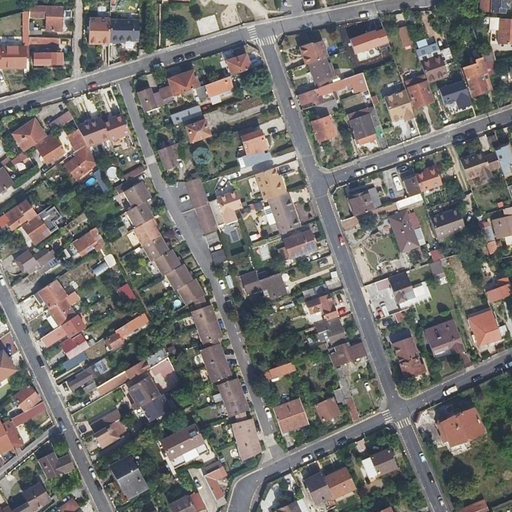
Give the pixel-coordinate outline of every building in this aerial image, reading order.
[(507,8),(508,0),(479,0),(479,10),(504,11),(504,8),(507,8)] [(60,31),(61,6),(34,5),(28,5),(28,10),(28,16),(44,16),(43,30),(60,31)] [(88,41),(107,42),(108,17),(89,17),(88,41)] [(511,43),(511,18),(500,18),(497,42),(511,43)] [(119,39),(137,40),(138,20),(109,19),(109,39),(119,39)] [(402,46),(413,43),(405,22),(395,25),(402,46)] [(0,55),(27,46),(27,44),(27,36),(27,29),(22,31),(22,47),(0,46),(0,55)] [(27,36),(39,37),(39,29),(27,29),(27,36)] [(57,45),(57,38),(39,37),(27,36),(27,44),(57,45)] [(308,61),(308,62),(325,57),(324,55),(327,54),(321,38),(311,42),(310,40),(300,44),(306,61),(308,61)] [(22,73),(27,71),(27,46),(0,55),(0,67),(22,66),(22,73)] [(443,64),(452,61),(447,47),(438,50),(440,55),(419,62),(426,82),(447,75),(443,64)] [(33,64),(62,65),(62,53),(56,53),(56,50),(39,49),(39,54),(33,53),(33,64)] [(394,60),(392,53),(376,58),(379,65),(394,60)] [(250,69),(250,68),(245,55),(226,61),(230,75),(250,69)] [(308,62),(317,87),(329,83),(334,81),(332,76),(330,71),(332,70),(330,63),(327,64),(325,57),(308,62)] [(379,65),(376,58),(360,64),(362,71),(379,65)] [(463,69),(466,78),(481,74),(487,90),(492,88),(488,76),(486,68),(484,61),(484,59),(476,61),(477,65),(463,69)] [(486,68),(496,66),(494,59),(484,61),(486,68)] [(365,79),(392,69),(397,68),(394,60),(379,65),(362,71),(365,79)] [(486,68),(488,76),(498,73),(496,66),(486,68)] [(366,83),(368,89),(368,90),(396,81),(392,69),(365,79),(366,83)] [(161,88),(161,90),(164,98),(165,97),(180,92),(192,88),(206,84),(205,80),(198,83),(193,70),(168,78),(170,85),(161,88)] [(329,83),(331,88),(332,90),(353,82),(355,87),(357,86),(359,92),(368,89),(366,83),(365,79),(362,71),(334,81),(329,83)] [(472,96),(487,91),(487,90),(481,74),(466,78),(472,96)] [(413,107),(431,101),(422,75),(405,80),(413,107)] [(209,83),(206,84),(192,88),(196,99),(222,90),(223,93),(232,90),(231,87),(232,87),(229,76),(209,83)] [(462,80),(438,88),(446,114),(470,107),(462,80)] [(317,87),(298,95),(301,104),(314,99),(316,105),(323,102),(320,92),(331,88),(329,83),(317,87)] [(152,87),(139,91),(139,92),(146,115),(167,108),(164,98),(161,90),(154,93),(152,87)] [(404,121),(413,117),(404,90),(383,97),(391,121),(400,118),(399,116),(402,115),(404,121)] [(180,92),(165,97),(167,103),(183,98),(180,92)] [(328,115),(339,111),(335,99),(323,102),(316,105),(314,105),(318,119),(322,117),(321,115),(327,113),(328,115)] [(181,120),(200,114),(198,106),(170,115),(172,123),(181,120)] [(379,150),(387,148),(373,106),(347,115),(355,139),(359,138),(360,144),(375,139),(379,150)] [(48,125),(49,127),(52,131),(72,118),(70,113),(69,110),(48,125)] [(334,135),(328,115),(327,113),(321,115),(322,117),(318,119),(310,121),(317,141),(334,135)] [(124,114),(119,115),(125,134),(131,133),(124,114)] [(207,135),(200,114),(181,120),(188,142),(207,135)] [(114,118),(103,122),(109,140),(125,134),(119,115),(113,116),(114,118)] [(23,150),(24,151),(34,144),(45,136),(33,118),(11,134),(23,150)] [(45,136),(34,144),(47,163),(63,152),(67,157),(74,153),(86,145),(83,140),(76,126),(72,118),(52,131),(45,136)] [(102,118),(76,126),(83,140),(86,145),(87,147),(109,140),(103,122),(102,118)] [(253,132),(251,126),(237,130),(239,136),(253,132)] [(259,130),(253,132),(239,136),(245,155),(265,148),(259,130)] [(495,135),(486,138),(490,148),(493,147),(499,145),(495,135)] [(178,141),(158,148),(165,170),(178,165),(176,159),(183,156),(181,149),(178,141)] [(493,147),(495,153),(500,167),(504,178),(511,175),(511,169),(511,168),(511,167),(511,151),(508,141),(499,145),(493,147)] [(87,147),(86,145),(74,153),(77,157),(66,165),(79,184),(93,174),(99,170),(87,147)] [(22,174),(33,164),(22,151),(10,162),(22,174)] [(482,152),(459,160),(466,180),(478,175),(489,172),(500,167),(495,153),(484,157),(482,152)] [(0,192),(13,184),(1,166),(0,166),(0,192)] [(137,175),(145,170),(141,166),(134,171),(137,175)] [(280,181),(275,166),(271,168),(277,182),(280,181)] [(418,187),(420,192),(441,185),(434,167),(426,169),(427,172),(423,174),(414,177),(418,187)] [(277,182),(271,168),(253,174),(261,197),(280,190),(281,194),(284,193),(280,181),(277,182)] [(413,174),(411,168),(400,171),(403,178),(413,174)] [(93,174),(104,195),(109,190),(99,170),(93,174)] [(134,171),(124,177),(126,181),(129,179),(137,175),(134,171)] [(489,172),(478,175),(481,181),(491,177),(489,172)] [(207,200),(201,181),(199,176),(185,181),(204,233),(217,227),(216,225),(207,200)] [(414,194),(420,192),(418,187),(414,177),(404,180),(409,196),(414,194)] [(125,191),(133,207),(145,201),(148,200),(152,197),(143,181),(133,186),(129,179),(126,181),(124,182),(115,187),(119,193),(125,191)] [(213,189),(215,197),(223,194),(221,187),(213,189)] [(348,196),(354,215),(373,209),(369,199),(378,196),(374,187),(348,196)] [(224,223),(236,219),(233,210),(240,207),(234,190),(223,194),(215,197),(224,222),(224,223)] [(266,199),(281,194),(280,190),(261,197),(262,200),(266,199)] [(294,213),(287,192),(284,193),(291,214),(294,213)] [(291,214),(284,193),(281,194),(266,199),(278,233),(299,226),(294,213),(291,214)] [(416,202),(414,194),(409,196),(394,201),(397,208),(416,202)] [(369,199),(373,209),(381,206),(378,196),(369,199)] [(224,222),(215,197),(207,200),(216,225),(224,222)] [(26,217),(28,219),(36,214),(25,199),(5,213),(9,219),(5,221),(10,229),(26,217)] [(133,207),(126,211),(135,228),(152,219),(154,218),(149,209),(145,201),(133,207)] [(511,205),(502,208),(505,218),(502,219),(504,225),(507,224),(509,232),(511,231),(511,205)] [(20,225),(29,238),(33,244),(43,237),(40,232),(52,223),(43,209),(36,214),(28,219),(20,225)] [(455,209),(429,218),(436,239),(451,234),(463,230),(455,209)] [(411,228),(406,214),(404,210),(391,214),(393,219),(389,221),(401,252),(417,246),(415,240),(422,238),(417,226),(411,228)] [(412,212),(406,214),(411,228),(417,226),(412,212)] [(152,219),(135,228),(133,229),(142,245),(160,235),(156,227),(152,219)] [(354,228),(353,219),(342,220),(344,229),(354,228)] [(20,225),(15,228),(24,241),(29,238),(20,225)] [(99,227),(98,225),(71,243),(78,252),(80,251),(83,255),(85,255),(86,257),(90,253),(89,252),(94,248),(98,252),(103,248),(109,245),(108,243),(99,227)] [(290,258),(316,249),(309,230),(283,240),(290,258)] [(451,234),(436,239),(437,243),(452,238),(451,234)] [(160,235),(142,245),(150,261),(153,260),(168,251),(165,244),(160,235)] [(489,253),(499,250),(495,241),(493,242),(486,244),(489,253)] [(108,255),(113,252),(109,245),(103,248),(108,255)] [(221,261),(228,259),(224,247),(211,251),(215,263),(219,262),(221,261)] [(469,250),(471,256),(480,252),(478,247),(469,250)] [(60,252),(64,260),(70,257),(66,249),(60,252)] [(48,261),(56,257),(53,251),(48,254),(46,250),(42,253),(41,252),(33,257),(29,250),(15,258),(24,271),(27,269),(31,273),(41,266),(48,261)] [(168,251),(153,260),(161,275),(165,273),(180,265),(176,258),(171,250),(168,251)] [(87,260),(96,276),(108,269),(99,253),(87,260)] [(56,257),(48,261),(53,268),(60,264),(56,257)] [(430,263),(434,280),(445,277),(440,260),(430,263)] [(53,268),(48,261),(41,266),(46,273),(53,268)] [(118,262),(112,266),(116,272),(122,268),(118,262)] [(183,264),(180,265),(165,273),(173,289),(176,288),(192,279),(188,272),(183,264)] [(285,293),(277,272),(258,279),(255,270),(241,275),(247,294),(261,289),(262,290),(267,288),(269,294),(271,298),(285,293)] [(405,272),(374,283),(376,290),(390,286),(396,303),(414,297),(405,272)] [(491,301),(511,294),(511,287),(508,276),(504,276),(506,279),(497,282),(498,285),(493,287),(494,290),(488,292),(491,301)] [(49,307),(68,295),(57,278),(33,294),(38,301),(43,297),(49,307)] [(176,288),(185,304),(204,294),(195,278),(192,279),(176,288)] [(129,281),(119,287),(129,303),(137,298),(129,281)] [(307,301),(327,294),(324,286),(305,293),(307,301)] [(58,326),(77,314),(71,304),(80,298),(76,290),(68,295),(49,307),(48,308),(52,315),(58,326)] [(335,316),(327,294),(307,301),(305,302),(310,314),(322,309),(326,319),(335,316)] [(20,304),(23,310),(36,303),(32,296),(20,304)] [(200,341),(215,336),(220,334),(208,304),(189,310),(200,341)] [(133,320),(144,314),(142,309),(131,316),(133,320)] [(146,321),(151,330),(154,328),(146,313),(144,314),(133,320),(107,336),(113,347),(125,340),(124,339),(122,336),(126,334),(146,321)] [(54,328),(42,336),(47,345),(67,332),(70,336),(83,329),(85,327),(77,314),(58,326),(54,328)] [(47,318),(54,328),(58,326),(52,315),(50,316),(47,318)] [(343,339),(336,318),(313,326),(316,333),(313,334),(314,339),(317,338),(318,342),(326,339),(329,344),(343,339)] [(478,345),(500,338),(493,319),(471,326),(478,345)] [(452,352),(463,349),(453,321),(424,331),(431,351),(450,345),(452,352)] [(154,341),(159,338),(155,331),(150,334),(154,341)] [(70,358),(84,350),(92,345),(90,342),(88,344),(82,334),(67,344),(65,340),(61,342),(70,358)] [(202,347),(217,342),(215,336),(200,341),(202,347)] [(213,379),(228,373),(217,342),(202,347),(196,349),(209,381),(213,379)] [(346,348),(344,343),(326,349),(332,367),(364,357),(363,354),(365,353),(363,346),(361,346),(359,343),(346,348)] [(164,347),(101,385),(104,391),(144,368),(146,370),(152,367),(160,362),(168,358),(170,357),(167,353),(164,347)] [(423,365),(418,349),(397,357),(404,377),(424,370),(422,365),(423,365)] [(70,358),(63,362),(67,369),(88,357),(84,350),(70,358)] [(0,379),(10,372),(13,375),(16,373),(0,351),(0,379)] [(106,357),(77,374),(78,377),(69,382),(72,389),(108,369),(105,363),(108,361),(106,357)] [(160,362),(152,367),(155,373),(161,369),(165,374),(175,368),(170,357),(168,358),(160,362)] [(294,369),(292,361),(258,373),(264,389),(269,387),(266,377),(269,376),(271,377),(294,369)] [(351,421),(358,418),(342,370),(334,372),(340,388),(345,404),(351,421)] [(215,383),(230,378),(228,373),(213,379),(215,383)] [(133,404),(136,409),(143,405),(155,398),(161,394),(151,376),(132,386),(140,400),(133,404)] [(232,413),(242,409),(247,408),(235,376),(230,378),(215,383),(227,415),(232,413)] [(26,383),(11,395),(23,411),(39,398),(26,383)] [(345,404),(340,388),(333,390),(338,403),(342,401),(343,405),(345,404)] [(155,398),(143,405),(151,420),(173,408),(164,393),(161,394),(155,398)] [(322,421),(339,413),(331,397),(314,405),(322,421)] [(272,409),(281,432),(306,423),(299,400),(272,409)] [(45,408),(42,401),(23,411),(0,423),(0,424),(11,447),(15,456),(19,453),(16,447),(23,444),(14,426),(45,408)] [(90,424),(96,431),(114,421),(122,417),(123,416),(118,409),(114,412),(112,410),(90,424)] [(234,421),(244,418),(242,409),(232,413),(234,421)] [(473,409),(445,420),(444,417),(438,419),(436,424),(441,435),(439,436),(442,444),(463,436),(464,439),(482,431),(473,409)] [(114,421),(120,433),(128,428),(122,417),(114,421)] [(238,455),(259,449),(250,417),(244,418),(234,421),(229,422),(238,455)] [(114,421),(96,431),(104,446),(122,436),(120,433),(114,421)] [(0,424),(0,454),(1,457),(7,454),(5,450),(11,447),(0,424)] [(171,469),(206,452),(193,424),(158,441),(171,469)] [(388,449),(360,461),(369,482),(379,478),(377,474),(395,466),(388,449)] [(65,472),(73,467),(67,454),(57,459),(53,453),(37,460),(47,478),(64,470),(65,472)] [(112,466),(119,478),(135,469),(139,467),(132,454),(112,466)] [(213,470),(223,465),(220,459),(210,463),(213,470)] [(204,466),(207,473),(213,470),(210,463),(204,466)] [(217,506),(224,502),(215,480),(227,474),(223,465),(213,470),(207,473),(203,474),(217,506)] [(135,469),(119,478),(129,496),(145,487),(135,469)] [(346,469),(323,478),(334,502),(356,491),(346,469)] [(334,502),(323,478),(321,475),(304,481),(314,504),(328,499),(329,501),(327,502),(329,507),(335,505),(334,502)] [(47,501),(37,484),(21,493),(26,503),(30,510),(29,511),(33,511),(37,510),(35,508),(47,501)] [(172,511),(194,511),(205,507),(197,491),(168,503),(172,511)] [(61,511),(70,511),(79,506),(72,497),(58,507),(61,511)] [(310,511),(304,500),(276,511),(310,511)] [(11,511),(29,511),(30,510),(26,503),(11,511)]
